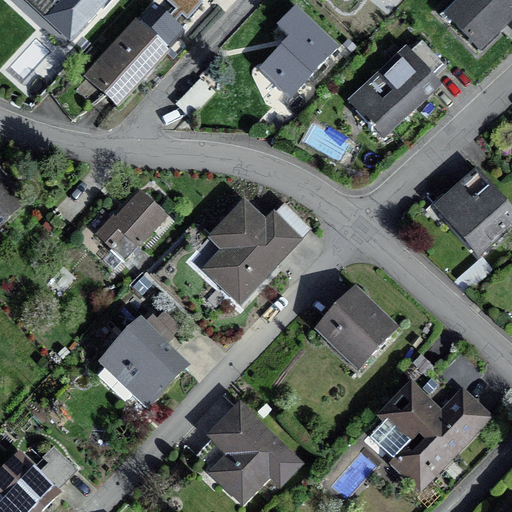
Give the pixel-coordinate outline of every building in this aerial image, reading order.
[(106,0),(55,0),(59,3),(46,18),(70,40),(106,0)] [(451,20),(479,49),(511,17),(511,0),(465,0),(461,4),(465,7),(451,20)] [(271,94),(284,106),(336,50),(295,11),(278,28),(290,40),(262,70),(279,85),(271,94)] [(166,53),(136,26),(91,74),(108,90),(104,94),(117,106),(166,53)] [(382,139),(440,86),(432,76),(443,66),(422,43),(383,79),(387,83),(356,112),(382,139)] [(214,92),(201,80),(178,103),(192,116),(214,92)] [(511,214),(476,173),(440,206),(452,219),(448,222),(478,256),(511,226),(511,214)] [(0,221),(2,224),(24,203),(0,177),(0,221)] [(114,219),(98,236),(124,260),(138,244),(139,246),(141,244),(140,242),(164,217),(142,196),(117,223),(114,219)] [(239,304),(276,265),(270,259),(281,247),(284,250),(295,238),(273,217),(265,226),(244,205),(211,240),(235,262),(216,282),(239,304)] [(396,331),(357,295),(321,334),(359,370),(396,331)] [(136,392),(150,405),(184,369),(163,348),(172,338),(152,318),(99,375),(127,401),(136,392)] [(421,357),(413,365),(427,378),(434,370),(421,357)] [(402,469),(420,487),(485,419),(470,405),(464,411),(456,404),(441,420),(411,391),(385,418),(419,451),(402,469)] [(221,481),(242,501),(269,473),(280,484),(297,466),(240,411),(213,439),(239,463),(221,481)] [(0,511),(31,511),(37,506),(42,511),(58,495),(19,459),(0,479),(0,511)]
